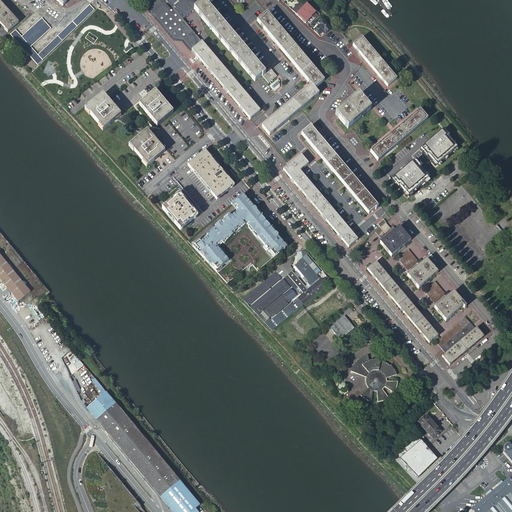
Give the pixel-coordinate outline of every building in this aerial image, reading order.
[(183,40),(191,50),(201,42),(182,19),(192,10),(194,9),(201,2),(199,0),(160,0),(152,13),(174,39),(183,40)] [(0,23),(8,32),(18,22),(0,1),(0,23)] [(203,1),(201,2),(194,9),(255,81),(261,76),(268,83),(276,76),(269,69),(264,73),(235,39),(209,7),(203,1)] [(300,1),(291,10),(295,13),(304,4),(300,1)] [(42,59),(94,10),(89,4),(38,54),(31,46),(51,28),(41,18),(21,36),(15,29),(10,34),(37,65),(43,60),(42,59)] [(304,4),(295,13),(306,23),(308,21),(310,23),(317,16),(319,14),(311,6),(309,8),(304,4)] [(324,81),(273,20),(266,13),(256,21),(311,85),(314,89),(324,81)] [(323,35),(330,29),(326,25),(324,22),(322,20),(320,19),(317,21),(319,23),(321,23),(322,23),(319,25),(318,24),(317,26),(318,27),(314,31),(318,35),(321,33),(323,35)] [(370,67),(378,58),(362,38),(353,46),(370,67)] [(201,42),(191,50),(250,119),(259,111),(201,42)] [(396,79),(378,58),(370,67),(387,87),(396,79)] [(318,94),(314,89),(311,85),(261,127),(269,136),(318,94)] [(157,126),(173,113),(155,91),(139,105),(157,126)] [(103,130),(121,115),(103,94),(93,102),(85,109),(103,130)] [(335,115),(338,118),(347,129),(370,110),(358,95),(335,115)] [(378,161),(427,120),(420,111),(370,152),(378,161)] [(359,203),(368,195),(310,127),(301,134),(359,203)] [(147,166),(164,152),(147,130),(129,145),(147,166)] [(443,130),(421,149),(436,167),(459,148),(443,130)] [(206,152),(188,166),(218,201),(235,186),(206,152)] [(323,218),(331,227),(340,219),(299,172),(308,164),(300,155),(283,170),(293,182),(306,197),(323,218)] [(415,160),(392,180),(408,199),(430,178),(415,160)] [(197,216),(202,212),(180,185),(165,197),(169,202),(161,208),(180,230),(194,219),(195,220),(198,217),(197,216)] [(242,195),(230,205),(235,211),(236,208),(246,200),(242,195)] [(378,208),(368,195),(359,203),(369,214),(375,209),(376,210),(378,208)] [(268,250),(274,257),(286,247),(246,200),(236,208),(235,211),(194,245),(208,262),(207,262),(207,263),(207,264),(207,265),(208,265),(209,265),(209,266),(210,266),(212,264),(217,270),(228,260),(218,248),(218,247),(216,246),(222,242),(223,242),(235,232),(235,231),(246,222),(246,224),(265,246),(263,247),(266,251),(268,250)] [(340,219),(331,227),(339,237),(348,248),(357,240),(340,219)] [(380,228),(386,223),(382,219),(377,224),(380,228)] [(251,264),(257,271),(274,257),(268,250),(266,251),(263,247),(265,246),(246,224),(246,222),(235,231),(235,232),(223,242),(222,242),(216,246),(218,247),(218,248),(228,260),(217,270),(212,264),(210,266),(226,284),(251,264)] [(391,229),(386,223),(380,228),(375,232),(380,238),(391,229)] [(391,257),(410,241),(399,227),(380,243),(391,257)] [(192,247),(207,263),(207,262),(208,262),(194,245),(192,247)] [(407,271),(418,262),(408,250),(397,259),(407,271)] [(30,292),(0,255),(0,279),(18,302),(30,292)] [(304,277),(303,279),(307,283),(316,275),(312,270),(311,271),(304,262),(309,258),(306,255),(304,256),(302,258),(301,257),(297,260),(299,262),(295,266),(304,277)] [(418,289),(438,273),(426,260),(407,276),(418,289)] [(440,348),(470,323),(465,318),(440,339),(437,337),(438,336),(376,262),(367,270),(373,277),(389,296),(406,317),(420,334),(429,344),(433,340),(440,348)] [(293,267),(303,279),(304,277),(295,266),(293,267)] [(277,274),(280,278),(281,279),(284,276),(289,272),(285,268),(283,270),(277,274)] [(287,276),(300,290),(304,286),(291,272),(287,275),(287,276)] [(251,303),(280,278),(277,274),(248,299),(251,303)] [(297,292),(300,290),(287,276),(285,278),(297,292)] [(314,294),(315,295),(318,292),(318,291),(321,289),(321,288),(324,285),(319,279),(297,298),(292,303),(295,306),(306,297),(308,299),(314,294)] [(280,282),(286,289),(289,287),(283,280),(280,282)] [(260,311),(286,289),(280,282),(254,304),(260,311)] [(434,304),(445,294),(435,282),(424,292),(434,304)] [(272,316),(294,297),(288,291),(267,309),(272,316)] [(464,309),(466,307),(453,292),(434,308),(445,322),(463,307),(464,309)] [(272,326),(295,306),(292,303),(272,320),(269,323),(272,326)] [(269,323),(272,320),(264,311),(261,313),(269,323)] [(353,328),(349,323),(348,324),(343,318),(330,329),(339,340),(353,328)] [(475,329),(470,323),(440,348),(445,354),(442,357),(449,366),(456,360),(474,345),(483,337),(476,328),(475,329)] [(394,370),(390,365),(389,366),(388,365),(382,362),(380,361),(380,360),(373,360),(369,361),(367,356),(365,356),(358,360),(355,363),(350,371),(366,377),(365,378),(365,381),(365,383),(368,388),(360,395),(368,401),(370,402),(373,392),(374,392),(376,392),(377,402),(383,401),(388,398),(382,390),(382,389),(384,388),(384,387),(393,393),(395,389),(397,384),(397,382),(386,382),(386,379),(396,375),(396,373),(394,370)] [(102,396),(106,392),(95,378),(92,381),(101,392),(100,393),(102,396)] [(422,390),(367,438),(375,447),(396,429),(430,399),(422,390)] [(116,404),(106,392),(102,396),(87,408),(96,420),(116,404)] [(179,480),(116,404),(96,420),(160,497),(179,480)] [(425,431),(433,424),(426,415),(418,423),(425,431)] [(440,432),(433,424),(425,431),(432,439),(440,432)] [(385,452),(392,460),(410,445),(399,433),(396,429),(375,447),(381,455),(385,452)] [(399,433),(410,445),(413,442),(408,436),(403,430),(399,433)] [(416,430),(408,436),(413,442),(421,435),(416,430)] [(421,440),(399,458),(417,477),(436,459),(429,450),(427,447),(421,440)] [(511,511),(511,451),(507,455),(511,461),(511,495),(505,487),(475,511),(511,511)] [(199,505),(179,480),(160,497),(172,511),(190,511),(195,508),(199,505)] [(475,511),(505,487),(503,484),(470,511),(475,511)]
